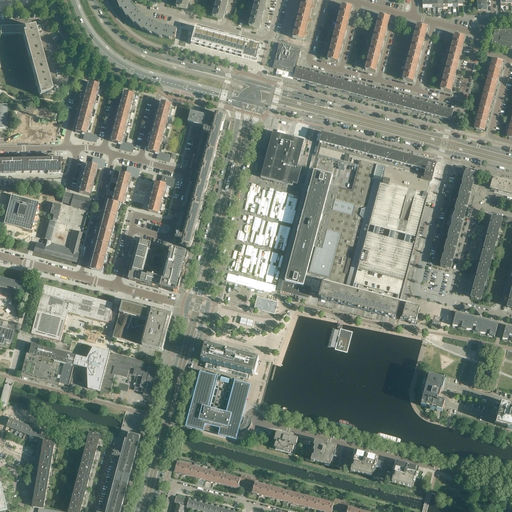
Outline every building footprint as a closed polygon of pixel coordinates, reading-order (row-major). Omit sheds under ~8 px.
[(133,7),(129,2),(128,1),(127,0),(116,0),(120,8),(121,7),(124,14),(133,7)] [(186,10),(189,1),(189,0),(178,0),(176,7),(186,10)] [(263,15),(265,6),(266,2),(259,0),(255,0),(253,13),(263,15)] [(306,40),(314,0),(302,0),(295,38),(306,40)] [(223,19),(225,11),(226,6),(216,3),(213,17),(223,19)] [(348,22),(351,13),(352,8),(342,5),(340,13),(338,19),(348,22)] [(145,18),(139,14),(137,12),(133,7),(124,14),(126,16),(127,15),(133,23),(134,22),(139,27),(145,18)] [(259,29),(261,21),(263,15),(253,13),(249,26),(259,29)] [(386,32),(388,23),(389,18),(380,15),(379,15),(377,22),(376,29),(386,32)] [(157,36),(160,26),(154,24),(154,23),(153,23),(152,23),(145,18),(139,27),(141,29),(142,28),(150,34),(151,33),(157,36)] [(345,35),(347,26),(348,22),(338,19),(335,33),(345,35)] [(423,42),(426,33),(427,28),(417,25),(415,32),(413,39),(423,42)] [(51,87),(37,36),(36,32),(37,32),(36,27),(30,28),(30,27),(30,26),(22,26),(1,27),(0,27),(0,26),(0,28),(0,29),(1,35),(22,35),(22,36),(23,35),(39,96),(49,94),(48,88),(51,87)] [(176,36),(177,30),(168,28),(167,28),(160,26),(157,36),(159,37),(160,36),(169,39),(170,38),(175,39),(176,37),(176,36)] [(196,28),(191,45),(255,62),(260,45),(249,43),(248,44),(246,44),(247,42),(242,41),(242,42),(240,42),(240,40),(236,39),(236,41),(234,40),(234,39),(230,38),(229,39),(228,39),(228,37),(224,36),(223,38),(222,37),(222,35),(218,34),(217,36),(216,36),(216,34),(212,33),(211,34),(210,34),(210,32),(206,31),(205,33),(201,32),(202,30),(196,28)] [(382,45),(385,36),(386,32),(376,29),(372,43),(382,45)] [(511,44),(511,29),(495,30),(494,34),(495,34),(494,38),(493,38),(491,46),(508,50),(508,49),(510,42),(511,43),(511,44)] [(341,49),(343,40),(345,35),(335,33),(331,46),(341,49)] [(461,52),(463,43),(465,38),(455,35),(453,42),(451,49),(461,52)] [(420,55),(422,46),(423,42),(413,39),(410,53),(420,55)] [(379,59),(381,50),(382,45),(372,43),(369,56),(379,59)] [(297,66),(301,50),(279,44),(278,50),(277,54),(273,68),(274,69),(275,69),(277,69),(292,73),(295,74),(297,66)] [(337,63),(340,54),(341,49),(331,46),(327,60),(337,63)] [(457,65),(460,56),(461,52),(451,49),(447,63),(457,65)] [(416,69),(419,60),(420,55),(410,53),(406,66),(416,69)] [(375,73),(377,64),(379,59),(369,56),(365,70),(375,73)] [(501,67),(502,61),(500,61),(500,59),(495,58),(495,59),(493,59),(489,73),(498,76),(500,70),(501,67)] [(454,79),(456,70),(457,65),(447,63),(444,76),(454,79)] [(301,81),(304,71),(305,68),(297,66),(295,74),(293,78),(294,78),(292,83),(300,85),(301,81)] [(413,83),(415,74),(416,69),(406,66),(403,80),(413,83)] [(309,83),(312,73),(313,70),(305,68),(304,71),(301,81),(309,83)] [(317,85),(319,75),(320,75),(320,72),(313,70),(312,73),(309,83),(317,85)] [(325,87),(327,77),(328,74),(320,72),(320,75),(319,75),(317,85),(325,87)] [(497,84),(497,81),(498,76),(489,73),(485,87),(495,89),(496,84),(497,84)] [(333,89),(335,79),(336,76),(328,74),(327,77),(325,87),(333,89)] [(340,91),(343,81),(344,78),(336,76),(335,79),(333,89),(340,91)] [(450,93),(452,84),(454,79),(444,76),(440,90),(450,93)] [(348,93),(351,83),(352,80),(344,78),(343,81),(340,91),(348,93)] [(356,95),(359,85),(360,83),(352,80),(351,83),(348,93),(356,95)] [(88,83),(84,96),(94,99),(95,96),(96,92),(97,89),(98,86),(98,85),(93,84),(88,83)] [(364,97),(367,87),(367,88),(368,85),(360,83),(359,85),(356,95),(364,97)] [(372,99),(375,90),(376,87),(368,85),(367,88),(367,87),(364,97),(372,99)] [(380,101),(382,92),(383,92),(383,89),(376,87),(375,90),(372,99),(380,101)] [(493,98),(494,95),(493,95),(495,89),(485,87),(482,101),(491,103),(492,98),(493,98)] [(388,103),(390,94),(391,91),(383,89),(383,92),(382,92),(380,101),(388,103)] [(396,105),(398,96),(399,93),(391,91),(390,94),(388,103),(396,105)] [(123,101),(121,106),(131,109),(132,105),(133,102),(134,99),(135,95),(130,94),(125,93),(123,99),(122,98),(122,100),(123,101)] [(404,108),(406,98),(407,95),(399,93),(398,96),(396,105),(404,108)] [(411,110),(414,100),(415,97),(407,95),(406,98),(404,108),(411,110)] [(84,96),(81,110),(91,113),(92,109),(93,103),(94,99),(84,96)] [(419,112),(422,102),(423,99),(415,97),(414,100),(411,110),(419,112)] [(427,114),(430,104),(431,101),(423,99),(422,102),(419,112),(427,114)] [(435,116),(437,106),(438,106),(438,103),(435,102),(431,101),(430,104),(427,114),(435,116)] [(489,112),(490,108),(491,103),(482,101),(478,114),(487,117),(489,112)] [(160,111),(158,116),(168,119),(169,115),(171,109),(172,105),(166,104),(162,102),(160,108),(159,108),(159,110),(160,111)] [(443,118),(445,108),(446,105),(438,103),(438,106),(437,106),(435,116),(443,118)] [(451,120),(454,107),(446,105),(445,108),(443,118),(451,120)] [(119,114),(118,120),(128,122),(128,119),(129,116),(130,113),(131,109),(121,106),(120,112),(119,112),(118,114),(119,114)] [(81,110),(77,124),(87,126),(88,123),(90,116),(91,113),(81,110)] [(191,244),(210,174),(222,129),(224,129),(223,130),(228,131),(231,122),(226,121),(226,122),(224,121),(225,116),(216,114),(215,118),(211,117),(202,114),(191,111),(188,122),(200,125),(208,127),(208,129),(205,128),(204,133),(205,133),(197,165),(195,165),(194,170),(201,172),(199,179),(192,178),(190,183),(192,183),(178,235),(177,234),(176,239),(177,239),(175,245),(186,248),(186,249),(188,249),(188,248),(190,249),(191,246),(191,244)] [(486,126),(486,122),(487,117),(478,114),(474,129),(476,129),(476,131),(481,132),(482,131),(484,131),(485,126),(486,126)] [(156,124),(155,130),(164,132),(165,129),(167,123),(168,119),(158,116),(157,122),(156,122),(155,124),(156,124)] [(53,117),(21,118),(22,135),(54,134),(53,117)] [(116,128),(114,133),(124,136),(125,132),(126,126),(128,122),(118,120),(116,126),(115,125),(114,128),(116,128)] [(77,124),(75,132),(81,134),(84,135),(85,135),(85,133),(87,126),(77,124)] [(152,138),(151,143),(161,146),(162,142),(163,139),(163,136),(164,132),(155,130),(153,135),(152,135),(151,137),(152,138)] [(113,136),(112,142),(118,144),(121,145),(122,145),(122,143),(124,136),(114,133),(114,134),(113,133),(112,136),(113,136)] [(292,186),(304,141),(273,133),(261,178),(292,186)] [(409,267),(428,194),(427,194),(431,180),(432,180),(436,164),(389,152),(389,153),(386,152),(383,151),(383,150),(353,142),(321,134),(319,143),(321,143),(318,155),(351,164),(352,159),(359,161),(352,190),(351,190),(330,185),(332,176),(312,171),(306,194),(308,194),(307,198),(306,201),(306,203),(303,202),(292,243),(292,244),(291,249),(287,265),(289,265),(287,273),(285,272),(283,280),(285,281),(283,289),(300,293),(300,296),(308,298),(310,289),(345,298),(345,297),(347,298),(350,298),(350,299),(350,302),(349,302),(349,304),(349,305),(348,305),(348,306),(396,318),(409,267)] [(150,146),(149,152),(155,154),(158,155),(158,154),(159,155),(159,153),(161,146),(151,143),(150,143),(149,145),(150,146)] [(59,159),(6,160),(2,160),(2,161),(0,160),(0,174),(15,174),(15,171),(47,171),(47,173),(59,173),(59,164),(61,164),(61,160),(59,160),(59,159)] [(92,162),(91,165),(96,167),(100,168),(103,169),(104,162),(105,162),(93,159),(92,162)] [(83,177),(82,179),(92,182),(96,167),(91,165),(86,164),(85,168),(84,171),(83,171),(83,173),(84,174),(83,177)] [(128,168),(126,175),(131,176),(135,177),(138,178),(140,171),(128,168)] [(302,169),(298,168),(293,184),(297,186),(302,169)] [(474,180),(474,179),(475,174),(465,172),(462,185),(472,188),(473,182),(472,182),(473,180),(474,180)] [(119,183),(117,189),(127,191),(128,188),(130,181),(131,176),(126,175),(121,173),(119,181),(118,180),(118,183),(119,183)] [(163,177),(161,184),(166,185),(166,186),(170,187),(173,187),(175,180),(163,177)] [(78,193),(88,196),(89,195),(89,192),(91,186),(92,182),(82,179),(82,181),(81,185),(80,185),(79,187),(80,187),(79,191),(79,192),(78,193)] [(507,197),(511,184),(494,179),(491,188),(492,188),(491,190),(495,191),(494,193),(507,197)] [(154,192),(152,198),(162,200),(163,197),(165,191),(166,186),(166,185),(161,184),(156,183),(154,190),(153,190),(153,192),(154,192)] [(468,196),(469,193),(470,194),(472,188),(462,185),(458,199),(468,202),(470,196),(468,196)] [(115,197),(114,202),(120,204),(124,205),(125,201),(126,195),(127,191),(117,189),(116,194),(115,194),(114,196),(115,197)] [(88,211),(91,200),(91,199),(91,200),(64,193),(64,192),(61,202),(70,204),(70,206),(88,210),(88,211)] [(33,223),(36,210),(38,203),(20,198),(18,197),(11,196),(4,223),(8,224),(20,227),(21,228),(23,228),(22,229),(31,231),(31,230),(32,225),(33,223)] [(149,211),(148,212),(159,214),(159,213),(160,210),(161,204),(162,200),(152,198),(151,203),(150,203),(149,206),(150,206),(149,211)] [(465,209),(465,207),(467,207),(468,202),(458,199),(455,212),(464,215),(466,209),(465,209)] [(107,210),(106,215),(116,218),(118,211),(120,204),(114,202),(113,202),(111,202),(109,201),(108,207),(108,208),(107,209),(107,210)] [(56,223),(57,219),(57,218),(58,216),(61,206),(56,205),(53,204),(51,204),(49,213),(51,214),(51,216),(50,216),(49,219),(50,219),(49,221),(47,220),(46,220),(41,239),(42,239),(44,240),(44,241),(43,241),(42,244),(43,244),(43,245),(40,245),(36,243),(33,251),(33,252),(34,252),(34,251),(41,253),(41,254),(44,254),(51,256),(54,246),(53,246),(50,245),(51,241),(56,223)] [(461,223),(462,221),(463,221),(464,215),(455,212),(451,226),(461,229),(462,223),(461,223)] [(103,223),(102,229),(113,232),(114,225),(116,218),(106,215),(105,215),(104,221),(104,223),(103,223)] [(499,232),(502,219),(492,216),(491,222),(492,222),(491,224),(490,224),(489,230),(499,232)] [(458,236),(458,234),(459,234),(461,229),(451,226),(447,240),(457,242),(459,236),(458,236)] [(100,237),(98,242),(109,245),(111,238),(113,232),(102,229),(101,234),(100,235),(100,237)] [(495,246),(499,232),(489,230),(487,236),(488,236),(488,238),(487,238),(485,243),(495,246)] [(76,263),(79,253),(76,251),(77,248),(78,244),(79,244),(81,233),(82,233),(74,231),(69,250),(65,249),(66,247),(54,244),(54,246),(51,256),(66,260),(69,261),(76,262),(76,263)] [(175,288),(174,293),(177,294),(178,293),(182,278),(183,278),(185,272),(184,272),(186,264),(187,264),(188,262),(187,261),(189,254),(172,249),(139,240),(137,247),(138,247),(140,247),(139,252),(136,251),(129,279),(129,280),(134,281),(171,291),(172,288),(175,288)] [(454,250),(455,248),(456,248),(457,242),(447,240),(444,253),(454,256),(455,250),(454,250)] [(96,250),(95,256),(105,259),(107,252),(109,245),(98,242),(97,248),(97,249),(96,250)] [(491,260),(495,246),(485,243),(484,249),(485,249),(484,251),(483,251),(482,257),(491,260)] [(451,263),(451,261),(452,261),(454,256),(444,253),(440,267),(450,269),(452,264),(451,263)] [(93,264),(91,270),(102,273),(104,266),(105,259),(95,256),(93,262),(93,264)] [(488,273),(491,260),(482,257),(480,263),(481,263),(481,265),(480,265),(478,270),(488,273)] [(242,272),(251,274),(253,268),(247,266),(247,264),(244,263),(242,272)] [(273,279),(276,265),(270,264),(267,278),(273,279)] [(484,287),(488,273),(478,270),(477,276),(478,276),(477,279),(476,278),(475,284),(484,287)] [(26,294),(28,286),(28,285),(15,282),(15,281),(0,276),(0,292),(11,295),(10,299),(15,300),(18,292),(26,294)] [(481,300),(484,287),(475,284),(473,290),(474,290),(473,292),(472,292),(471,298),(481,300)] [(113,304),(60,290),(57,289),(44,286),(40,301),(37,313),(32,334),(34,335),(60,342),(68,313),(108,323),(113,304)] [(274,314),(277,302),(257,297),(254,309),(274,314)] [(173,314),(123,301),(113,338),(163,351),(173,314)] [(416,324),(419,309),(406,305),(402,320),(416,324)] [(494,337),(498,324),(492,322),(492,323),(489,322),(478,319),(475,319),(475,318),(464,315),(464,316),(461,315),(461,314),(456,313),(452,326),(453,326),(458,327),(459,325),(462,325),(461,328),(466,330),(467,330),(472,330),(473,328),(475,329),(475,331),(480,333),(481,333),(486,334),(486,332),(489,333),(489,335),(494,337)] [(241,317),(239,324),(251,327),(253,321),(241,317)] [(13,343),(16,330),(1,326),(2,324),(0,323),(0,322),(0,321),(0,320),(0,344),(4,346),(5,341),(13,343)] [(511,328),(506,326),(502,339),(503,339),(508,340),(509,338),(511,339),(511,341),(511,328)] [(347,354),(353,332),(340,329),(335,350),(347,354)] [(255,376),(259,360),(254,359),(256,353),(211,342),(210,348),(205,346),(201,362),(206,363),(205,368),(249,380),(250,375),(255,376)] [(29,354),(31,348),(29,347),(30,344),(29,344),(27,353),(22,375),(58,385),(64,363),(29,354)] [(76,356),(32,344),(31,348),(29,354),(64,363),(58,385),(58,386),(68,388),(67,388),(59,386),(59,383),(69,386),(73,367),(72,367),(72,365),(74,366),(76,356)] [(129,379),(131,374),(136,376),(137,374),(138,375),(134,390),(144,393),(143,395),(150,397),(158,368),(149,365),(149,363),(113,353),(110,363),(95,359),(91,374),(104,377),(100,392),(110,395),(115,375),(129,379)] [(234,440),(249,384),(234,380),(234,379),(233,379),(233,378),(232,378),(231,378),(231,379),(219,376),(219,375),(218,375),(218,374),(217,374),(216,374),(216,375),(216,376),(199,371),(184,426),(234,440)] [(440,395),(441,391),(442,391),(444,383),(443,383),(444,380),(429,376),(428,376),(428,375),(427,376),(427,377),(426,378),(425,379),(424,381),(424,382),(423,383),(423,385),(423,386),(422,388),(422,389),(422,390),(422,392),(422,394),(422,396),(422,397),(423,397),(421,405),(421,406),(426,408),(427,406),(437,409),(436,410),(442,412),(442,411),(445,402),(437,400),(438,394),(440,394),(440,395)] [(511,413),(508,412),(510,405),(501,403),(500,403),(498,411),(497,411),(497,412),(496,413),(496,414),(496,415),(496,416),(497,416),(495,424),(496,425),(495,425),(504,427),(504,426),(511,428),(511,413)] [(290,411),(271,406),(271,407),(270,407),(270,408),(269,408),(269,409),(270,410),(289,415),(290,414),(290,413),(290,412),(290,411)] [(12,428),(15,420),(10,418),(7,426),(12,428)] [(39,440),(42,432),(37,430),(34,438),(39,440)] [(141,436),(129,433),(128,437),(124,435),(120,450),(119,453),(115,452),(114,456),(118,458),(116,464),(113,479),(109,494),(105,508),(103,511),(120,511),(125,498),(128,483),(132,469),(136,454),(141,436)] [(296,446),(298,438),(276,433),(275,438),(274,441),(276,441),(274,447),(276,448),(275,450),(290,454),(291,452),(292,452),(294,446),(296,446)] [(99,442),(100,436),(90,434),(87,447),(97,450),(98,445),(99,445),(100,442),(99,442)] [(339,454),(342,451),(340,450),(339,449),(338,449),(336,448),(336,446),(328,444),(327,445),(326,445),(326,443),(315,440),(314,446),(315,446),(314,450),(314,451),(315,451),(314,456),(313,455),(312,455),(311,460),(330,465),(331,460),(330,460),(331,456),(339,458),(340,454),(339,454)] [(53,454),(55,443),(44,441),(44,446),(42,446),(42,448),(43,448),(43,450),(43,452),(53,454)] [(95,455),(96,453),(97,450),(87,447),(83,460),(93,463),(95,458),(96,458),(97,455),(95,455)] [(380,465),(383,462),(382,461),(381,460),(379,460),(378,459),(378,457),(369,455),(368,456),(366,456),(367,454),(355,451),(353,456),(354,456),(355,456),(353,461),(354,462),(353,466),(352,466),(351,471),(372,477),(373,471),(372,471),(373,467),(381,469),(382,466),(380,465)] [(51,465),(53,454),(43,452),(42,455),(42,457),(41,456),(40,459),(41,459),(41,461),(41,463),(51,465)] [(92,468),(93,466),(93,463),(83,460),(80,474),(90,476),(91,471),(93,471),(93,469),(92,468)] [(421,475),(424,473),(422,472),(421,471),(420,470),(419,470),(419,468),(410,465),(409,467),(407,466),(408,465),(396,462),(394,467),(395,467),(396,467),(394,471),(394,472),(395,472),(395,473),(394,477),(393,477),(393,476),(392,482),(413,487),(414,482),(413,482),(414,478),(414,477),(422,480),(423,476),(421,475)] [(49,476),(51,465),(41,463),(40,466),(40,468),(39,467),(38,470),(40,470),(39,474),(49,476)] [(191,477),(193,467),(177,463),(176,469),(175,469),(174,471),(175,472),(175,473),(191,477)] [(206,481),(209,471),(193,467),(191,477),(206,481)] [(222,485),(225,475),(209,471),(206,481),(222,485)] [(47,487),(49,476),(39,474),(38,479),(37,478),(36,481),(38,481),(37,485),(47,487)] [(89,482),(89,479),(90,476),(80,474),(76,487),(86,490),(88,484),(89,485),(90,482),(89,482)] [(239,486),(240,481),(240,479),(225,475),(222,485),(238,489),(238,488),(239,488),(240,486),(239,486)] [(268,498),(271,487),(255,483),(254,485),(253,490),(252,490),(252,492),(253,492),(252,493),(268,498)] [(46,498),(47,487),(37,485),(36,489),(35,489),(35,492),(36,492),(35,496),(46,498)] [(85,495),(86,493),(86,490),(76,487),(73,500),(83,503),(84,497),(86,498),(86,495),(85,495)] [(284,502),(287,491),(271,487),(268,498),(284,502)] [(299,506),(302,496),(287,491),(284,502),(299,506)] [(45,504),(46,498),(35,496),(34,500),(33,500),(33,503),(34,503),(33,507),(39,508),(42,509),(44,509),(45,504)] [(315,510),(318,500),(302,496),(299,506),(315,510)] [(181,506),(183,498),(176,497),(174,504),(177,505),(181,506)] [(83,508),(82,508),(83,503),(73,500),(69,511),(80,511),(81,511),(82,511),(83,508)] [(332,510),(333,506),(334,504),(318,500),(315,510),(322,511),(332,511),(333,511),(332,510)]
